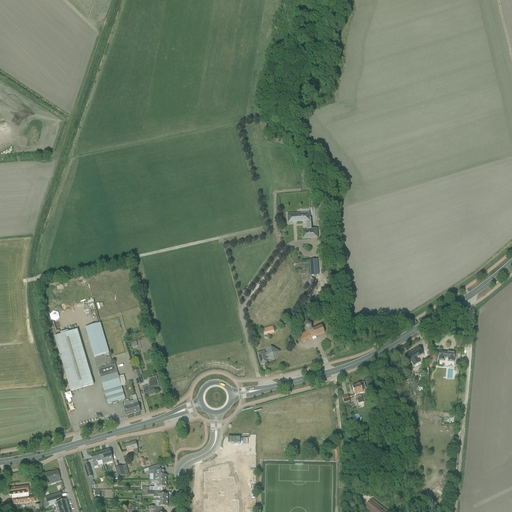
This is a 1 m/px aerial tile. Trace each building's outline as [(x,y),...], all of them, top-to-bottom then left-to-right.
[(287,215),(288,223),(310,222),(309,213),(287,215)] [(302,231),(302,240),(318,238),(317,230),(302,231)] [(317,260),(309,260),(311,276),(318,275),(317,260)] [(85,328),(94,357),(109,353),(100,324),(85,328)] [(299,335),(300,338),(302,342),(325,333),(322,326),(313,330),(313,328),(313,326),(312,325),(311,324),(309,324),(307,324),(306,325),(305,326),(304,328),(305,330),(306,331),(307,332),(299,335)] [(263,329),(265,336),(274,333),(272,327),(263,329)] [(54,337),(69,387),(70,392),(94,385),(92,380),(84,351),(78,330),(54,337)] [(423,354),(421,352),(419,347),(406,355),(410,361),(423,354)] [(258,354),(260,360),(261,365),(267,363),(266,360),(270,359),(274,361),(279,353),(271,349),(268,353),(263,354),(262,352),(258,354)] [(439,352),(438,358),(439,358),(438,361),(444,361),(444,360),(445,358),(448,358),(448,362),(454,362),(454,359),(455,359),(455,354),(439,352)] [(433,353),(424,359),(429,367),(432,365),(431,362),(435,359),(436,358),(433,353)] [(97,369),(108,404),(125,399),(115,364),(97,369)] [(133,371),(137,385),(143,384),(139,370),(133,371)] [(148,382),(149,386),(143,388),(144,391),(143,391),(145,397),(155,394),(154,388),(159,387),(156,377),(149,379),(149,382),(148,382)] [(356,386),(352,387),(355,396),(356,396),(359,395),(365,393),(364,389),(366,389),(364,383),(356,385),(356,386)] [(128,400),(123,401),(127,415),(140,412),(137,400),(133,401),(129,402),(128,400)] [(359,444),(360,448),(365,447),(364,439),(359,440),(358,437),(355,438),(356,444),(359,444)] [(125,445),(127,450),(127,452),(133,450),(135,454),(137,453),(137,455),(139,454),(135,442),(125,445)] [(110,450),(100,452),(102,456),(101,457),(103,465),(113,462),(110,450)] [(102,456),(100,452),(90,455),(94,467),(103,465),(101,457),(102,456)] [(88,465),(84,466),(88,478),(93,476),(89,464),(88,465)] [(204,501),(204,511),(238,511),(239,502),(239,501),(238,501),(235,501),(234,495),(237,494),(238,494),(238,493),(238,492),(234,478),(234,477),(233,477),(229,478),(228,475),(229,475),(230,474),(230,473),(228,466),(228,465),(227,465),(226,465),(211,468),(210,468),(210,469),(210,470),(210,472),(207,472),(206,472),(205,473),(205,491),(205,492),(205,493),(206,493),(209,494),(208,500),(206,500),(205,500),(204,501)] [(125,476),(122,467),(115,469),(118,478),(125,476)] [(166,482),(166,475),(165,475),(165,470),(160,470),(160,471),(153,471),(153,478),(154,478),(154,481),(166,482)] [(50,473),(43,475),(46,487),(60,482),(57,472),(50,474),(50,473)] [(147,491),(156,491),(156,488),(166,488),(166,482),(154,481),(154,487),(149,487),(149,488),(149,491),(147,491)] [(11,499),(12,504),(35,501),(34,496),(29,497),(28,486),(8,489),(9,496),(11,496),(11,499)] [(159,497),(159,501),(168,501),(168,495),(156,495),(156,491),(147,491),(147,495),(153,495),(153,497),(159,497)] [(60,493),(44,498),(46,503),(62,498),(60,493)] [(403,503),(399,494),(394,497),(398,506),(403,503)] [(56,500),(48,502),(49,506),(53,505),(54,506),(55,506),(56,509),(67,506),(66,500),(56,503),(56,500)] [(366,509),(370,511),(385,511),(386,511),(372,501),(366,509)]
